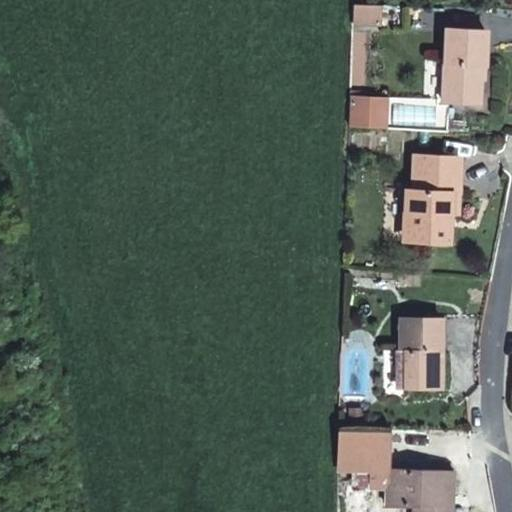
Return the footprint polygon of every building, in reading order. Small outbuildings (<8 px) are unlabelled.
[(353,3),(353,22),(381,22),(381,4),(353,3)] [(429,97),(466,98),(467,60),(470,60),(471,27),(431,25),(429,97)] [(367,94),(351,93),(350,111),(350,123),(365,124),(367,94)] [(382,95),(367,94),(365,124),(380,125),(382,95)] [(412,187),(406,186),(404,223),(427,225),(427,236),(448,236),(449,210),(450,191),(456,192),(458,155),(414,153),(412,187)] [(403,234),(427,236),(427,225),(404,223),(403,234)] [(401,316),(400,348),(405,348),(403,384),(439,385),(441,318),(401,316)] [(405,348),(400,348),(397,348),(397,384),(403,384),(405,348)] [(448,500),(449,465),(390,463),(391,428),(343,427),(341,463),(390,465),(389,499),(416,499),(415,511),(454,511),(454,500),(448,500)]
